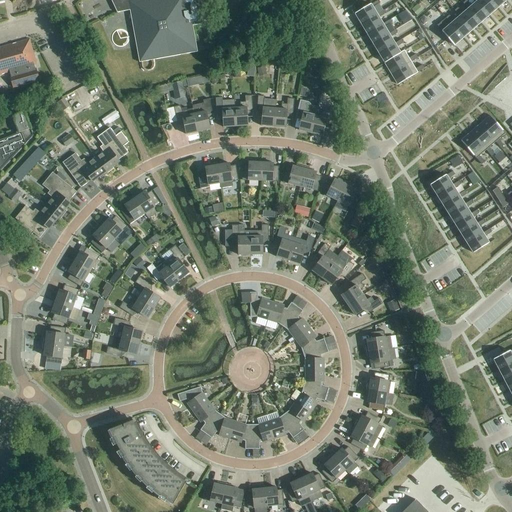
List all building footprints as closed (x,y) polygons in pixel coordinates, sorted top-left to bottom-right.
[(110,0),(117,13),(130,11),(139,63),(197,53),(193,27),(202,25),(197,0),(110,0)] [(474,0),(477,2),(488,16),(497,8),(489,0),(474,0)] [(489,0),(497,8),(506,1),(504,0),(489,0)] [(371,5),(355,14),(361,24),(377,15),(373,8),(379,4),(377,1),(371,5)] [(466,1),(463,4),(468,10),(480,23),(488,16),(477,2),(471,7),(466,1)] [(457,8),(454,11),(459,17),(471,31),(480,23),(468,10),(462,14),(457,8)] [(377,15),(361,24),(367,34),(382,25),(379,18),(385,14),(383,11),(377,15)] [(449,16),(445,18),(451,24),(463,38),(471,31),(459,17),(454,22),(449,16)] [(382,25),(367,34),(373,44),(388,34),(384,28),(391,24),(389,21),(382,25)] [(440,23),(437,26),(442,32),(454,46),(463,38),(451,24),(445,29),(440,23)] [(388,34),(373,44),(378,54),(394,44),(390,38),(397,34),(395,30),(388,34)] [(0,47),(0,75),(10,72),(11,76),(10,77),(13,88),(39,81),(36,69),(35,69),(34,66),(37,65),(29,39),(0,47)] [(394,44),(378,54),(384,63),(400,54),(396,48),(403,44),(401,40),(394,44)] [(400,54),(384,63),(391,74),(411,62),(418,58),(416,55),(409,59),(404,51),(400,54)] [(294,62),(291,70),(297,72),(300,64),(294,62)] [(411,62),(391,74),(397,85),(417,73),(424,69),(422,65),(415,70),(411,62)] [(265,67),(257,69),(259,77),(267,75),(265,67)] [(188,88),(197,86),(195,78),(186,80),(188,85),(188,88)] [(175,99),(184,97),(182,87),(172,89),(175,99)] [(301,88),(299,96),(306,98),(308,89),(301,88)] [(240,108),(234,109),(236,127),(247,126),(246,112),(253,111),(252,96),(245,97),(245,103),(240,103),(240,108)] [(264,97),(258,96),(256,111),(263,112),(261,127),(273,128),(275,109),(276,101),(264,100),(264,97)] [(234,100),(222,101),(222,98),(215,99),(216,114),(223,113),(224,128),(236,127),(234,109),(234,100)] [(275,109),(273,128),(285,129),(286,114),(293,115),(294,100),(287,99),(287,105),(281,104),(281,110),(275,109)] [(203,104),(192,106),(193,109),(194,115),(198,133),(210,130),(207,116),(213,114),(209,100),(203,101),(203,104)] [(311,106),(309,103),(300,101),(296,115),(302,117),(299,131),(311,134),(317,107),(311,106)] [(180,106),(174,108),(177,122),(183,121),(186,135),(198,133),(194,115),(193,109),(187,110),(186,108),(181,109),(180,106)] [(315,116),(311,134),(322,137),(326,122),(332,124),(335,109),(329,108),(327,113),(322,112),(321,117),(315,116)] [(16,135),(0,140),(0,171),(33,136),(31,129),(24,111),(13,118),(17,126),(16,135)] [(490,116),(480,125),(495,143),(500,149),(504,146),(498,140),(505,134),(490,116)] [(80,126),(86,133),(94,127),(88,120),(80,126)] [(480,125),(470,133),(486,151),(491,157),(494,154),(489,148),(495,143),(480,125)] [(95,158),(107,174),(114,169),(113,168),(120,162),(118,160),(128,153),(123,147),(129,143),(121,132),(116,136),(110,128),(97,138),(103,146),(100,148),(103,152),(95,158)] [(470,133),(461,142),(476,159),(481,165),(484,162),(479,156),(486,151),(470,133)] [(61,140),(66,147),(74,141),(69,134),(61,140)] [(107,174),(95,158),(87,164),(84,159),(81,161),(75,154),(62,163),(81,188),(91,181),(92,183),(99,177),(100,179),(107,174)] [(454,169),(462,164),(458,157),(449,162),(454,169)] [(260,181),(261,161),(254,161),(254,163),(249,163),(249,166),(243,166),(242,181),(260,181)] [(261,161),(260,181),(278,182),(279,167),(273,167),(273,163),(268,163),(268,161),(261,161)] [(217,164),(220,184),(232,182),(238,181),(235,166),(229,167),(229,164),(224,165),(223,163),(217,164)] [(200,172),(201,178),(198,178),(200,189),(209,188),(209,186),(220,184),(217,164),(210,165),(210,167),(205,168),(206,171),(200,172)] [(300,187),(305,168),(298,166),(298,168),(293,167),(292,170),(286,168),(282,183),(300,187)] [(305,168),(300,187),(317,192),(321,177),(315,176),(316,172),(311,171),(311,169),(305,168)] [(445,175),(430,185),(435,194),(436,195),(452,186),(448,179),(455,175),(452,172),(446,176),(445,175)] [(46,205),(61,218),(66,211),(65,210),(71,203),(69,202),(76,192),(52,173),(42,185),(50,192),(48,194),(52,198),(46,205)] [(337,201),(346,183),(340,180),(339,182),(335,180),(333,182),(328,180),(321,193),(337,201)] [(452,186),(436,195),(442,204),(442,205),(458,195),(454,189),(461,185),(458,181),(452,186)] [(346,183),(337,201),(334,207),(345,212),(348,207),(353,210),(360,196),(355,193),(356,190),(352,188),(352,186),(346,183)] [(157,187),(151,191),(160,204),(162,206),(166,204),(157,187)] [(8,197),(15,203),(21,195),(14,189),(8,197)] [(160,204),(151,191),(146,195),(144,192),(140,195),(139,193),(133,197),(145,214),(148,219),(158,212),(155,208),(160,204)] [(458,195),(442,205),(448,214),(449,215),(464,205),(460,199),(467,194),(465,191),(458,195)] [(502,208),(508,205),(503,196),(497,200),(502,208)] [(145,214),(133,197),(128,201),(129,203),(125,206),(126,208),(121,212),(130,224),(145,214)] [(464,205),(449,215),(455,224),(468,215),(470,215),(466,208),(473,204),(471,201),(464,205)] [(297,204),(296,212),(310,214),(311,206),(297,204)] [(61,218),(46,205),(39,213),(35,210),(33,212),(25,206),(15,219),(23,225),(19,230),(29,238),(33,233),(39,238),(47,229),(49,230),(54,223),(56,224),(61,218)] [(213,207),(204,209),(206,216),(214,214),(213,207)] [(366,211),(359,208),(354,221),(361,224),(366,211)] [(468,215),(455,224),(461,234),(476,224),(472,218),(479,214),(477,210),(470,215),(468,215)] [(319,224),(324,215),(316,211),(311,220),(319,224)] [(104,221),(100,226),(114,240),(127,227),(116,216),(112,221),(109,219),(106,222),(104,221)] [(215,217),(209,220),(212,227),(218,224),(215,217)] [(476,224),(461,234),(467,243),(482,234),(478,228),(485,223),(483,220),(476,224)] [(322,235),(325,228),(314,223),(311,230),(322,235)] [(114,240),(100,226),(95,231),(96,232),(93,236),(95,238),(91,243),(102,253),(114,240)] [(250,255),(250,237),(244,237),(244,226),(232,226),(232,230),(224,231),(225,247),(232,247),(232,241),(238,241),(238,256),(250,255)] [(262,241),(268,241),(268,226),(261,226),(262,231),(250,232),(250,237),(250,255),(262,255),(262,241)] [(295,239),(284,235),(286,229),(280,227),(275,242),(281,244),(276,257),(288,261),(293,244),(294,244),(295,239)] [(482,234),(467,243),(467,244),(473,254),(488,244),(484,237),(490,234),(491,233),(489,230),(482,234)] [(304,251),(310,253),(314,238),(308,236),(306,242),(295,239),(294,244),(288,261),(299,265),(304,251)] [(152,237),(146,243),(148,246),(152,243),(153,244),(156,242),(152,237)] [(321,260),(312,271),(321,279),(332,264),(328,260),(331,256),(327,253),(330,248),(325,244),(316,256),(321,260)] [(174,255),(165,262),(168,266),(179,281),(189,273),(180,262),(185,258),(175,246),(170,250),(174,255)] [(76,255),(72,261),(90,272),(99,256),(86,248),(83,254),(80,252),(78,256),(76,255)] [(129,253),(134,258),(139,253),(134,249),(129,253)] [(90,272),(72,261),(69,267),(71,268),(68,272),(71,274),(67,279),(81,287),(90,272)] [(168,266),(165,262),(156,269),(152,265),(147,269),(156,281),(161,277),(170,288),(179,281),(168,266)] [(337,267),(332,264),(321,279),(331,286),(340,274),(345,278),(354,266),(349,262),(345,266),(341,263),(337,267)] [(348,306),(363,296),(359,291),(364,287),(361,283),(366,280),(362,274),(350,283),(353,288),(341,296),(348,306)] [(154,309),(161,299),(148,291),(152,286),(139,277),(135,283),(140,286),(137,291),(142,294),(139,299),(154,309)] [(109,296),(113,284),(107,281),(103,293),(109,296)] [(53,301),(73,308),(79,291),(64,286),(62,292),(59,291),(57,295),(56,295),(53,301)] [(257,293),(250,293),(250,294),(250,317),(257,317),(267,320),(273,303),(262,299),(261,302),(257,301),(257,293)] [(99,296),(94,313),(90,311),(87,321),(98,324),(106,298),(99,296)] [(363,296),(348,306),(354,316),(366,308),(370,313),(382,304),(379,299),(374,302),(371,297),(366,301),(363,296)] [(154,309),(139,299),(135,304),(131,301),(128,306),(123,302),(119,308),(132,316),(135,311),(148,319),(154,309)] [(387,304),(391,313),(399,310),(394,300),(387,304)] [(73,308),(53,301),(51,308),(53,308),(51,313),(54,314),(52,320),(67,325),(73,308)] [(284,306),(273,303),(267,320),(278,324),(283,327),(297,307),(291,303),(286,310),(283,309),(284,306)] [(297,307),(283,327),(288,331),(294,339),(309,328),(302,319),(300,321),(298,318),(303,311),(297,307)] [(135,324),(130,322),(115,319),(113,325),(119,327),(118,332),(123,333),(121,339),(139,344),(142,332),(134,330),(135,324)] [(43,344),(63,347),(66,329),(50,327),(50,333),(46,333),(46,338),(44,337),(43,344)] [(309,328),(294,339),(301,348),(303,354),(326,346),(324,339),(316,342),(314,339),(316,337),(309,328)] [(384,331),(368,334),(369,340),(366,340),(367,346),(365,346),(366,353),(387,349),(392,348),(390,337),(385,338),(384,331)] [(91,341),(93,334),(84,332),(83,339),(91,341)] [(139,344),(121,339),(120,345),(115,344),(113,349),(108,348),(106,354),(121,358),(122,352),(137,355),(139,344)] [(63,347),(43,344),(42,351),(44,351),(43,356),(47,357),(46,363),(61,365),(62,357),(70,358),(71,348),(63,347)] [(305,360),(305,368),(300,368),(300,371),(305,371),(324,370),(323,359),(320,359),(321,355),(328,353),(326,346),(303,354),(305,360)] [(394,348),(392,348),(387,349),(366,353),(367,359),(369,359),(370,364),(373,364),(374,370),(393,367),(392,360),(396,360),(394,348)] [(84,350),(82,359),(89,360),(91,351),(84,350)] [(509,351),(493,360),(499,370),(511,363),(511,356),(511,355),(511,354),(511,350),(509,352),(509,351)] [(511,363),(499,370),(504,380),(511,375),(511,363)] [(324,370),(305,371),(300,371),(300,372),(305,372),(305,381),(303,387),(327,395),(329,388),(328,388),(321,386),(321,382),(324,382),(324,370)] [(367,383),(366,390),(386,394),(387,393),(393,394),(394,383),(388,382),(390,376),(374,373),(373,379),(370,379),(369,384),(367,383)] [(209,403),(202,394),(200,387),(177,395),(179,402),(187,400),(190,403),(187,404),(194,413),(209,403)] [(303,387),(301,394),(296,390),(291,397),(290,399),(295,402),(310,413),(317,404),(314,402),(317,399),(324,402),(327,395),(303,387)] [(420,398),(430,400),(431,390),(422,389),(420,398)] [(386,394),(366,390),(365,397),(367,397),(366,402),(369,403),(368,409),(383,411),(386,394)] [(289,411),(284,415),(298,434),(304,430),(299,424),(301,420),(304,422),(310,413),(295,402),(289,411)] [(215,411),(209,403),(194,413),(200,423),(203,421),(205,424),(200,430),(200,431),(206,435),(220,415),(215,411)] [(381,420),(367,412),(365,418),(362,416),(359,421),(357,420),(354,426),(377,438),(383,427),(378,425),(381,420)] [(271,421),(268,422),(274,439),(285,436),(284,433),(288,432),(292,438),(293,439),(298,434),(284,415),(279,419),(277,413),(269,415),(271,421)] [(225,419),(220,415),(206,435),(211,439),(212,438),(216,432),(220,433),(219,436),(230,440),(235,422),(225,419)] [(252,425),(252,450),(259,450),(259,441),(263,440),(264,443),(274,439),(268,422),(266,416),(256,419),(258,425),(252,425)] [(395,427),(398,422),(391,419),(388,424),(395,427)] [(133,421),(108,431),(115,444),(119,452),(127,464),(137,476),(148,487),(159,496),(173,505),(186,482),(175,475),(165,467),(156,458),(148,449),(142,438),(138,433),(133,421)] [(431,428),(437,434),(444,427),(438,421),(431,428)] [(246,425),(235,422),(230,440),(240,443),(241,440),(245,442),(245,449),(245,450),(252,450),(252,425),(246,425)] [(372,448),(377,438),(354,426),(351,432),(353,433),(350,437),(353,439),(350,444),(364,451),(367,446),(372,448)] [(424,436),(416,445),(421,450),(430,441),(424,436)] [(336,451),(331,456),(349,475),(358,466),(354,463),(359,458),(348,447),(344,451),(341,449),(338,453),(336,451)] [(408,454),(414,457),(418,451),(414,449),(410,450),(408,454)] [(349,475),(331,456),(326,460),(328,462),(324,465),(326,468),(322,472),(332,483),(345,471),(349,475)] [(306,474),(300,477),(311,502),(322,497),(319,491),(325,488),(319,474),(313,477),(312,474),(307,476),(306,474)] [(311,502),(300,477),(294,480),(295,482),(290,484),(291,487),(286,489),(292,503),(298,500),(301,507),(311,502)] [(207,486),(207,488),(204,501),(222,504),(226,484),(220,483),(219,485),(214,484),(213,487),(207,486)] [(226,484),(222,504),(220,510),(231,511),(233,507),(239,508),(243,494),(237,492),(237,489),(232,488),(233,486),(226,484)] [(270,486),(264,487),(266,507),(284,505),(282,490),(276,491),(276,487),(271,488),(270,486)] [(266,511),(266,507),(264,487),(257,487),(257,489),(252,490),(252,493),(246,494),(248,509),(254,508),(254,511),(266,511)] [(328,501),(333,499),(331,493),(325,496),(328,501)] [(366,495),(362,499),(367,504),(371,500),(366,495)] [(427,511),(415,500),(402,511),(427,511)]
